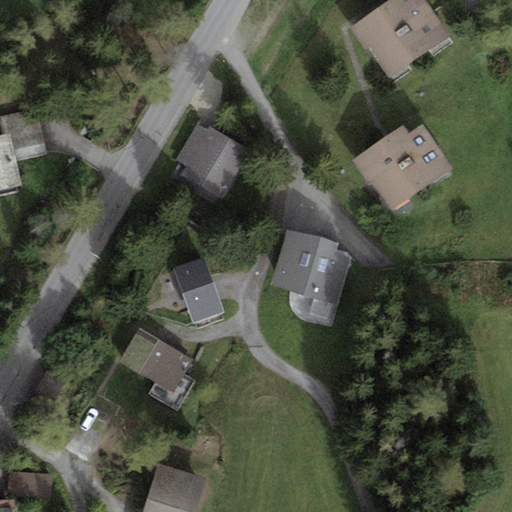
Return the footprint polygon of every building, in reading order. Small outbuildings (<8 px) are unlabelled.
[(398,0),(355,33),(391,81),(438,46),(402,0),(398,0)] [(0,117),(0,123),(3,135),(0,135),(0,189),(21,185),(15,161),(46,154),(35,109),(0,117)] [(199,121),(176,160),(186,166),(181,176),(222,200),(251,151),(199,121)] [(390,132),(348,163),(384,211),(440,168),(413,133),(399,143),(390,132)] [(269,286),(337,306),(352,257),(335,252),(338,244),(286,228),(269,286)] [(204,257),(173,268),(193,324),(224,313),(204,257)] [(140,328),(119,362),(173,395),(194,361),(140,328)] [(56,356),(35,388),(54,400),(74,368),(56,356)] [(158,464),(143,511),(196,511),(207,480),(158,464)] [(51,474),(9,472),(7,497),(50,500),(51,474)] [(15,511),(15,500),(0,500),(0,511),(15,511)]
